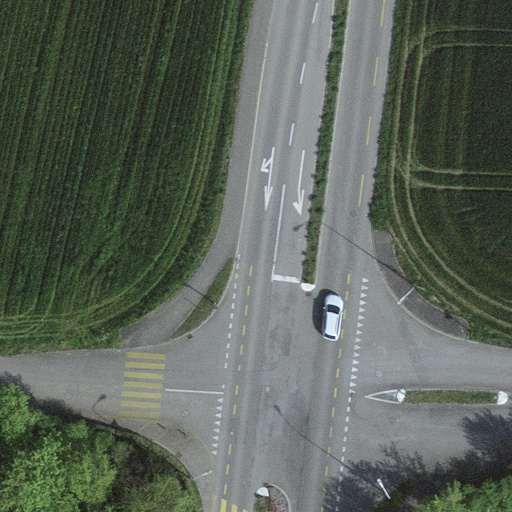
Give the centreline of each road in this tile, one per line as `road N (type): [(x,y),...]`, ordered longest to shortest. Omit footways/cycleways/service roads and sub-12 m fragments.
road 1 (secondary): [(339,0),(287,392)]
road 2 (residential): [(287,392),(0,379)]
road 3 (residential): [(287,392),(511,394)]
road 4 (secondary): [(287,392),(273,511)]
